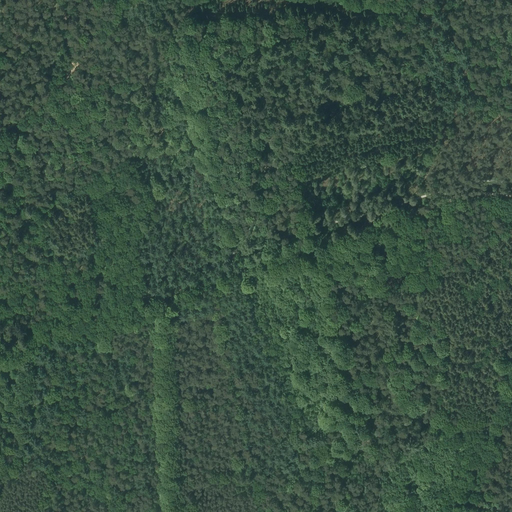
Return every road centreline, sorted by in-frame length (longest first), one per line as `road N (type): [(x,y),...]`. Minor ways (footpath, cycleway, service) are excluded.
road 1 (track): [(301,249),(386,278),(423,300),(441,327),(444,378),(424,434),(388,443)]
road 2 (track): [(188,76),(320,23),(413,9)]
road 3 (track): [(53,90),(112,308)]
road 4 (track): [(256,44),(315,244)]
road 5 (track): [(413,9),(436,106),(417,211)]
road 6 (track): [(136,0),(57,87),(0,133)]
road 7 (track): [(323,257),(344,378),(323,440)]
road 8 (track): [(150,296),(301,249)]
road 9 (track): [(511,361),(463,511)]
road 10 (track): [(386,278),(428,283),(511,226)]
road 11 (track): [(19,343),(66,333),(150,296)]
road 12 (track): [(119,511),(105,496),(0,442)]
road 13 (track): [(301,249),(417,211)]
